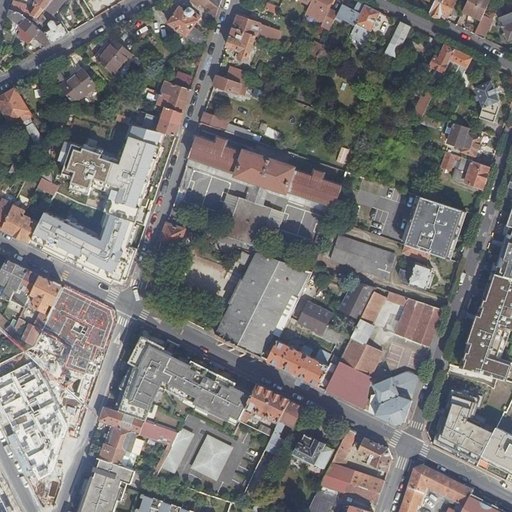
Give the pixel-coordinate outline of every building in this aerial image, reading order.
[(39,16),(43,11),(44,10),(38,5),(35,8),(25,3),(16,0),(13,0),(11,8),(23,11),(39,16)] [(51,0),(46,7),(54,14),(65,0),(51,0)] [(84,0),(92,13),(105,6),(101,0),(84,0)] [(218,17),(221,8),(211,0),(206,0),(203,5),(218,17)] [(313,0),(311,4),(308,11),(325,19),(323,23),(332,27),(336,20),(339,13),(338,12),(329,8),(333,0),(313,0)] [(367,5),(357,0),(356,0),(354,4),(345,0),(339,13),(336,20),(343,24),(345,21),(356,26),(367,5)] [(431,12),(442,17),(444,14),(449,16),(456,0),(437,0),(435,3),(431,12)] [(482,19),(487,10),(491,0),(467,0),(463,10),(482,19)] [(278,14),(281,6),(269,2),(266,9),(278,14)] [(382,12),(367,5),(356,26),(352,34),(367,41),(382,12)] [(181,6),(169,23),(200,46),(207,36),(197,28),(201,21),(199,19),(201,17),(196,13),(196,11),(192,8),(190,9),(185,6),(184,8),(181,6)] [(47,45),(53,41),(49,33),(23,11),(11,8),(9,14),(17,20),(21,24),(19,26),(20,27),(21,29),(20,31),(22,32),(21,34),(29,41),(34,35),(47,45)] [(476,34),(483,38),(495,14),(487,10),(482,19),(476,34)] [(53,41),(70,31),(63,20),(57,24),(52,18),(48,20),(43,11),(39,16),(49,33),(53,41)] [(509,41),(511,39),(511,11),(498,18),(509,41)] [(235,27),(258,35),(262,22),(240,14),(235,27)] [(19,26),(21,24),(17,20),(13,24),(14,25),(9,31),(15,33),(14,34),(20,27),(19,26)] [(412,27),(402,22),(388,49),(399,54),(412,27)] [(235,27),(229,46),(243,50),(240,57),(249,60),(258,35),(235,27)] [(14,34),(15,33),(9,31),(4,29),(2,38),(7,40),(10,42),(12,43),(14,34)] [(366,44),(367,41),(352,34),(351,37),(366,44)] [(134,54),(116,38),(97,59),(115,74),(134,54)] [(317,40),(311,53),(318,55),(319,53),(323,46),(324,43),(317,40)] [(434,95),(447,69),(456,49),(446,44),(439,57),(436,56),(431,67),(439,71),(428,96),(418,116),(424,118),(426,113),(434,95)] [(323,46),(319,53),(331,59),(334,51),(323,46)] [(473,57),(456,49),(447,69),(450,71),(454,62),(468,69),(473,57)] [(74,52),(66,58),(73,71),(81,66),(74,52)] [(464,75),(468,69),(454,62),(450,71),(464,77),(464,75)] [(232,67),(228,78),(245,84),(249,72),(232,67)] [(98,86),(84,70),(62,89),(76,105),(98,86)] [(219,75),(215,85),(239,93),(240,92),(247,94),(250,85),(245,84),(228,78),(219,75)] [(467,88),(472,79),(464,75),(464,77),(460,84),(467,88)] [(189,103),(193,90),(176,84),(166,81),(162,94),(172,97),(189,103)] [(501,102),(493,81),(476,88),(484,108),(481,118),(496,124),(501,108),(499,103),(501,102)] [(17,86),(7,93),(24,122),(35,116),(17,86)] [(7,93),(0,96),(0,105),(14,128),(24,122),(7,93)] [(185,115),(189,103),(172,97),(162,94),(158,105),(168,108),(185,115)] [(418,116),(428,96),(421,98),(414,113),(418,116)] [(181,125),(185,115),(168,108),(164,119),(181,125)] [(206,111),(203,122),(229,130),(230,125),(231,123),(232,120),(230,120),(231,117),(224,115),(224,118),(206,111)] [(262,115),(259,111),(255,112),(253,116),(256,120),(261,119),(262,115)] [(432,127),(435,116),(426,113),(424,118),(422,123),(432,127)] [(130,124),(132,118),(125,116),(120,115),(117,121),(120,121),(130,124)] [(178,135),(181,125),(164,119),(160,131),(178,135)] [(24,122),(14,128),(19,137),(30,131),(24,122)] [(249,130),(231,123),(230,125),(229,130),(254,139),(256,134),(249,131),(249,130)] [(377,128),(365,124),(362,133),(374,137),(377,128)] [(477,159),(486,133),(460,125),(451,150),(477,159)] [(0,126),(0,138),(4,145),(10,142),(1,126),(0,126)] [(53,169),(52,153),(39,131),(33,136),(53,171),(53,169)] [(198,135),(191,157),(238,173),(238,175),(288,192),(289,190),(337,206),(344,185),(325,178),(327,173),(316,170),(314,175),(296,169),(296,166),(247,149),(246,152),(228,145),(229,140),(219,136),(217,142),(198,135)] [(338,162),(346,163),(350,148),(342,147),(338,162)] [(456,156),(449,153),(444,169),(451,171),(456,156)] [(484,188),(491,167),(459,156),(457,161),(461,162),(459,169),(456,169),(452,179),(466,184),(467,182),(468,183),(467,186),(475,189),(476,186),(484,188)] [(191,157),(189,164),(256,187),(268,191),(327,211),(335,214),(337,207),(337,206),(289,190),(288,192),(238,175),(238,173),(191,157)] [(24,167),(15,163),(10,174),(19,177),(21,172),(24,167)] [(32,172),(24,168),(21,173),(30,177),(32,172)] [(187,169),(174,207),(182,209),(195,172),(187,169)] [(41,187),(45,178),(32,172),(30,177),(19,197),(23,199),(32,182),(41,187)] [(56,195),(61,186),(54,183),(45,178),(41,187),(40,188),(56,195)] [(268,191),(256,187),(252,201),(264,205),(268,191)] [(231,224),(240,198),(228,194),(220,220),(231,224)] [(264,205),(252,201),(240,197),(240,198),(231,224),(227,236),(263,248),(267,236),(275,210),(276,209),(264,205)] [(448,259),(464,211),(422,197),(407,245),(448,259)] [(12,213),(16,205),(16,204),(4,198),(2,203),(0,202),(0,227),(4,229),(4,228),(9,218),(12,213)] [(4,228),(17,234),(26,216),(28,212),(16,205),(12,213),(9,218),(4,228)] [(277,239),(285,214),(275,210),(267,236),(277,239)] [(333,220),(335,214),(327,211),(312,257),(320,260),(333,220)] [(17,236),(32,243),(41,224),(26,216),(17,234),(17,236)] [(169,223),(163,240),(180,246),(186,229),(169,223)] [(511,225),(496,273),(511,277),(511,225)] [(397,255),(341,236),(333,259),(389,279),(397,255)] [(294,267),(300,248),(281,241),(275,260),(294,267)] [(404,253),(417,257),(419,249),(406,245),(404,253)] [(249,265),(254,255),(245,252),(240,261),(249,265)] [(219,336),(263,358),(275,335),(306,271),(295,267),(294,267),(275,260),(260,255),(259,255),(246,282),(243,281),(233,303),(235,304),(219,336)] [(41,276),(8,259),(2,273),(12,278),(3,297),(10,300),(15,291),(18,292),(19,289),(24,291),(21,298),(29,302),(41,276)] [(428,290),(435,269),(417,264),(414,274),(402,269),(400,275),(404,284),(410,286),(411,284),(428,290)] [(282,338),(313,274),(306,271),(275,335),(282,338)] [(465,359),(462,368),(492,376),(505,380),(509,366),(488,358),(498,326),(505,329),(506,327),(511,328),(511,277),(496,273),(494,272),(485,299),(483,299),(481,306),(483,307),(479,316),(478,315),(476,315),(467,341),(471,342),(468,351),(466,351),(463,358),(465,359)] [(64,287),(41,276),(29,302),(28,304),(42,310),(35,325),(44,330),(51,315),(46,312),(50,304),(55,306),(64,287)] [(378,288),(358,281),(345,310),(363,318),(366,313),(376,293),(378,288)] [(406,297),(388,292),(386,297),(404,304),(406,297)] [(376,293),(366,313),(377,318),(387,298),(376,293)] [(431,349),(444,310),(411,299),(397,336),(431,349)] [(82,327),(113,333),(118,308),(88,301),(82,327)] [(341,337),(344,332),(329,324),(334,315),(309,303),(300,321),(305,324),(304,327),(311,331),(313,328),(317,330),(316,333),(338,344),(341,337)] [(46,312),(51,315),(55,306),(50,304),(46,312)] [(362,320),(373,326),(377,318),(366,313),(363,318),(362,320)] [(17,317),(12,325),(16,329),(21,319),(17,317)] [(21,319),(16,329),(18,331),(24,321),(21,319)] [(406,423),(422,376),(409,371),(376,385),(383,404),(382,406),(369,399),(371,377),(383,353),(364,344),(373,326),(362,320),(342,360),(340,366),(327,391),(398,426),(406,423)] [(24,321),(18,331),(21,332),(18,338),(22,341),(30,323),(24,321)] [(22,341),(35,347),(44,330),(35,325),(30,323),(22,341)] [(99,340),(108,342),(110,334),(101,331),(99,340)] [(72,356),(37,348),(44,428),(82,438),(106,346),(76,338),(72,356)] [(270,362),(327,391),(340,366),(333,362),(331,366),(328,364),(333,355),(323,350),(318,359),(313,357),(316,351),(306,347),(305,350),(301,348),(300,350),(280,341),(270,362)] [(164,382),(197,398),(207,377),(194,370),(195,368),(153,347),(141,370),(143,371),(132,404),(153,411),(164,382)] [(333,362),(340,366),(342,360),(335,357),(333,362)] [(207,377),(197,398),(199,399),(196,406),(230,423),(233,418),(241,423),(246,413),(248,408),(254,397),(235,387),(233,390),(207,377)] [(291,401),(260,386),(254,397),(248,408),(258,413),(255,419),(262,422),(265,417),(280,424),(291,401)] [(434,444),(477,466),(493,433),(479,426),(480,423),(474,420),(482,395),(462,388),(460,393),(452,391),(434,444)] [(477,466),(498,476),(511,448),(511,399),(507,410),(507,411),(504,410),(493,433),(477,466)] [(304,407),(291,401),(280,424),(275,434),(273,438),(267,449),(280,455),(284,448),(287,442),(280,438),(287,424),(294,427),(304,407)] [(24,402),(3,412),(13,432),(34,422),(24,402)] [(106,408),(101,422),(109,424),(139,434),(168,444),(173,446),(179,433),(106,408)] [(241,423),(247,425),(252,416),(246,413),(241,423)] [(252,428),(269,436),(271,432),(254,423),(252,428)] [(102,459),(121,465),(124,455),(131,458),(132,454),(139,434),(109,424),(97,457),(99,458),(102,459)] [(179,433),(173,446),(163,466),(174,472),(193,436),(181,430),(179,433)] [(358,434),(349,430),(339,450),(348,454),(358,434)] [(54,456),(72,458),(75,437),(57,435),(54,456)] [(296,454),(325,469),(333,453),(334,451),(333,450),(326,446),(327,445),(306,435),(296,454)] [(194,468),(213,477),(228,447),(209,437),(194,468)] [(371,466),(389,474),(393,462),(388,449),(366,438),(359,453),(371,459),(369,462),(372,464),(371,466)] [(335,446),(329,442),(326,446),(333,450),(335,446)] [(152,476),(157,478),(163,466),(173,446),(168,444),(152,476)] [(228,447),(213,477),(217,479),(232,449),(228,447)] [(511,448),(498,476),(511,483),(511,448)] [(275,466),(280,455),(267,449),(262,460),(275,466)] [(341,469),(348,454),(339,450),(336,455),(331,466),(341,469)] [(336,455),(333,453),(325,469),(328,471),(331,466),(336,455)] [(140,457),(132,454),(131,458),(127,468),(128,468),(135,471),(140,457)] [(121,465),(127,468),(131,458),(124,455),(121,465)] [(67,458),(54,457),(53,464),(67,465),(67,458)] [(96,478),(102,459),(99,458),(93,477),(96,478)] [(122,487),(128,468),(127,468),(121,465),(102,459),(96,478),(93,477),(91,482),(122,493),(124,488),(122,487)] [(64,476),(33,465),(26,483),(41,488),(36,502),(52,508),(64,476)] [(378,507),(386,484),(341,469),(331,466),(328,471),(321,487),(378,507)] [(132,485),(137,471),(135,471),(128,468),(122,487),(124,488),(122,493),(125,494),(128,484),(132,485)] [(465,511),(475,492),(426,468),(415,472),(401,511),(418,511),(420,509),(423,509),(428,491),(430,491),(460,506),(456,511),(465,511)] [(115,511),(119,501),(122,493),(91,482),(80,511),(115,511)] [(0,492),(0,511),(13,511),(22,508),(12,487),(0,492)] [(504,507),(475,492),(465,511),(505,511),(503,511),(504,507)] [(136,511),(194,511),(143,494),(142,498),(145,499),(141,511),(137,509),(136,511)] [(259,511),(264,501),(258,499),(252,511),(255,511),(259,511)] [(314,500),(307,511),(323,511),(327,504),(314,500)]
